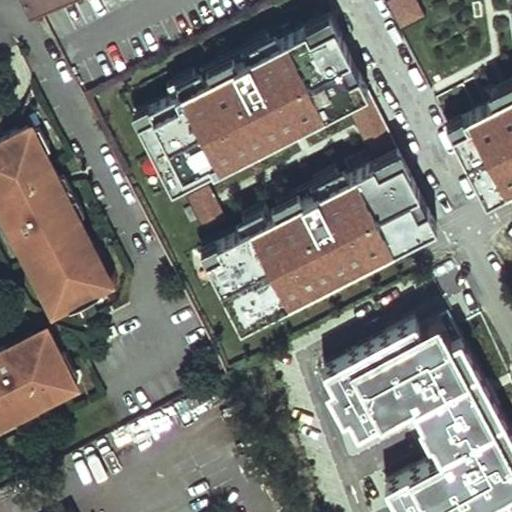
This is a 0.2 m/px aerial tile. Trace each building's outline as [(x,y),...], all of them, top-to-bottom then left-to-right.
[(23,0),(30,13),(55,0),(23,0)] [(418,0),(388,0),(399,23),(424,12),(418,0)] [(170,91),(130,111),(169,186),(340,99),(365,86),(335,28),(338,26),(328,6),(300,20),(302,24),(269,41),(264,32),(197,66),(202,75),(197,77),(193,68),(166,82),(170,91)] [(464,106),(445,116),(456,138),(459,137),(488,193),(511,180),(511,74),(504,78),(490,85),(494,94),(466,109),(464,106)] [(376,166),(400,154),(365,86),(340,99),(368,153),(362,156),(364,160),(371,157),(376,166)] [(30,127),(27,122),(0,135),(0,206),(6,218),(11,216),(17,228),(12,230),(19,243),(34,272),(37,270),(52,299),(64,293),(68,302),(69,303),(98,288),(98,287),(93,278),(105,272),(90,243),(93,242),(77,212),(75,213),(55,175),(57,174),(44,147),(43,146),(40,148),(30,127)] [(38,123),(30,127),(40,148),(43,146),(44,147),(49,144),(38,123)] [(376,166),(371,157),(364,160),(328,179),(323,170),(273,196),(277,205),(268,210),(262,199),(239,211),(245,222),(199,245),(238,321),(434,220),(400,154),(376,166)] [(206,182),(183,194),(201,230),(224,218),(206,182)] [(412,315),(320,363),(330,381),(324,384),(341,414),(347,411),(356,427),(411,396),(439,447),(383,479),(392,496),(386,499),(393,511),(474,511),(508,493),(504,485),(511,480),(511,434),(444,308),(416,323),(412,315)] [(33,328),(0,344),(0,414),(32,399),(34,402),(36,401),(63,386),(59,378),(66,375),(68,366),(60,350),(49,329),(37,336),(33,328)] [(65,347),(60,350),(68,366),(66,375),(59,378),(74,383),(78,369),(76,369),(65,347)] [(32,399),(0,414),(0,425),(39,406),(36,401),(34,402),(32,399)] [(325,511),(345,503),(320,447),(289,460),(312,511),(325,511)] [(117,511),(105,489),(74,505),(77,511),(117,511)]
